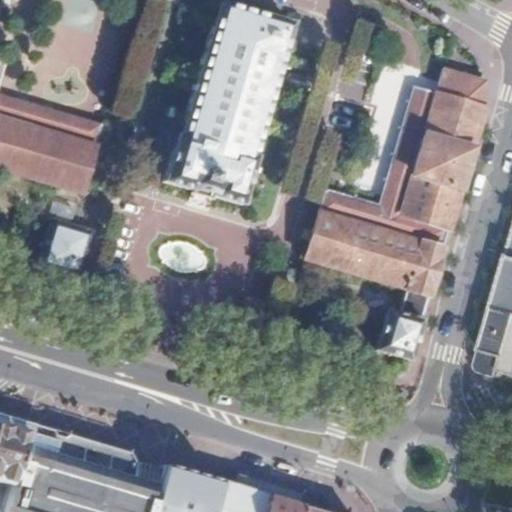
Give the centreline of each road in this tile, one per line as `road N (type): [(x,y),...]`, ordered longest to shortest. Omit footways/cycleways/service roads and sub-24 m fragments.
road 1 (primary): [(0,351),(230,420)]
road 2 (residential): [(446,352),(511,122)]
road 3 (primary): [(230,420),(275,450),(377,484)]
road 4 (primary): [(388,437),(230,420)]
